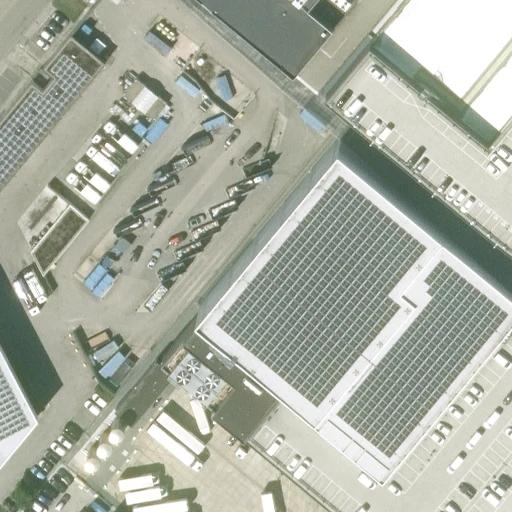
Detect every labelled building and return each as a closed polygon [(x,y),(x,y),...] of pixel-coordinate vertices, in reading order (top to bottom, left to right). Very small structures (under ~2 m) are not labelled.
[(511,0),(208,0),(319,91),(324,85),(369,30),(490,131),(511,103),(511,0)] [(511,511),(511,103),(490,131),(369,30),(324,85),(360,115),(343,135),(511,274),(511,292),(379,454),(200,307),(162,353),(353,511),(511,511)] [(0,318),(0,187),(106,60),(71,31),(42,66),(53,75),(42,87),(32,78),(0,116),(0,428),(45,405),(0,318)] [(33,75),(42,82),(50,74),(40,66),(33,75)] [(153,119),(167,103),(136,77),(122,94),(153,119)] [(198,304),(200,307),(379,454),(511,292),(511,274),(343,135),(340,132),(337,136),(198,304)] [(43,274),(89,218),(70,203),(30,250),(43,274)]
